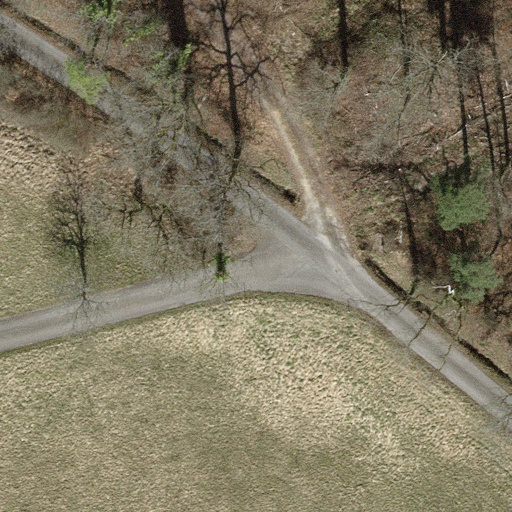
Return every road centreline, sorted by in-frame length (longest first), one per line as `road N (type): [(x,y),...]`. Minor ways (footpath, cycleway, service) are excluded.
road 1 (track): [(341,254),(0,27)]
road 2 (track): [(207,0),(288,138),(341,254)]
